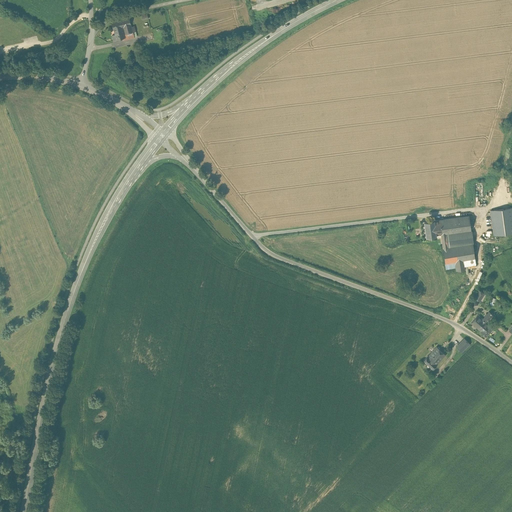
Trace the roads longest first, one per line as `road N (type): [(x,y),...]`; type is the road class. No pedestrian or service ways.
road 1 (unclassified): [(511,363),(458,323),(268,254),(186,161)]
road 2 (secondary): [(23,511),(67,311),(102,224),(136,168)]
road 3 (track): [(250,235),(487,207),(511,122)]
road 4 (secondary): [(191,102),(269,36),(334,0)]
